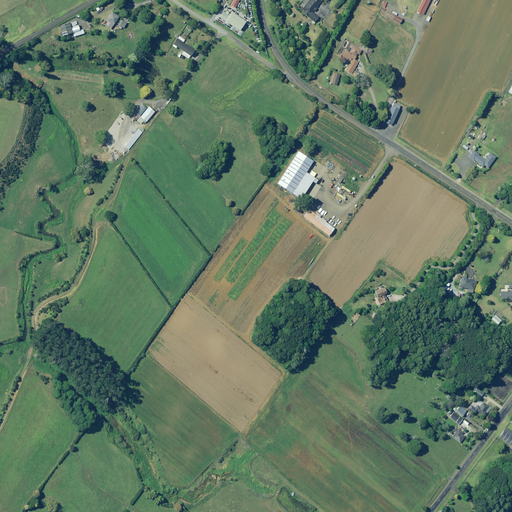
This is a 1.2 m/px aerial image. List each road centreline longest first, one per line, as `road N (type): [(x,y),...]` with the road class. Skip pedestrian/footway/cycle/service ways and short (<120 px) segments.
road 1 (unclassified): [(297,78),(511,223)]
road 2 (unclassified): [(174,0),(297,78)]
road 3 (unclassified): [(511,403),(430,511)]
